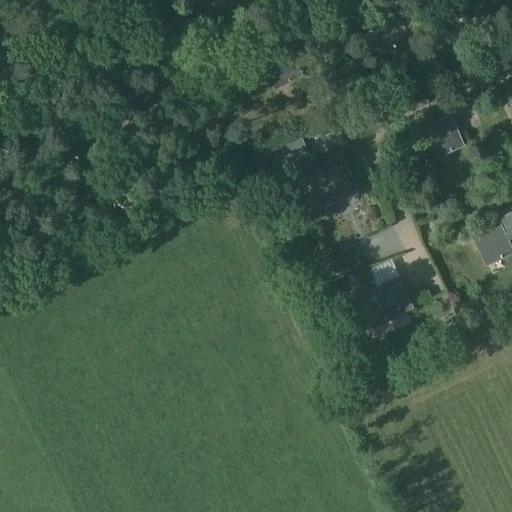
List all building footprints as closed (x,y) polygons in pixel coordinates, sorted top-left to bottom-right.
[(401,0),(368,0),(366,1),(383,33),(412,20),(401,0)] [(511,5),(503,10),(510,24),(511,22),(511,5)] [(273,89),(302,75),(288,47),(259,60),(273,89)] [(421,125),(434,157),(464,145),(452,116),(446,118),(445,115),(421,125)] [(313,167),(328,202),(355,190),(340,155),(313,167)] [(470,234),(484,265),(511,253),(511,248),(499,220),(470,234)] [(384,258),(361,266),(368,285),(391,277),(384,258)] [(399,315),(384,282),(355,294),(369,327),(399,315)]
